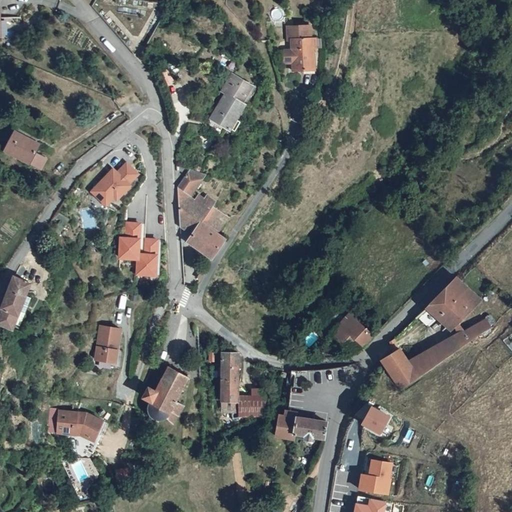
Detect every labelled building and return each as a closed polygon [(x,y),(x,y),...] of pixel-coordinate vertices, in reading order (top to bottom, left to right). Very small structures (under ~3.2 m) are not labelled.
[(289,65),(311,63),(309,32),(308,32),(307,19),(283,21),(284,32),(287,31),(289,65)] [(201,111),(221,121),(235,95),(234,95),(244,77),(221,65),(210,83),(215,85),(201,111)] [(30,163),(42,169),(47,159),(35,153),(39,147),(23,139),(24,137),(14,132),(5,151),(30,164),(30,163)] [(109,172),(92,189),(106,204),(114,195),(117,198),(131,184),(129,182),(139,172),(127,161),(117,171),(116,170),(112,174),(109,172)] [(200,166),(184,162),(173,178),(177,216),(190,225),(186,232),(209,249),(218,233),(223,227),(214,221),(224,206),(209,195),(211,191),(202,185),(196,193),(186,186),(200,166)] [(60,204),(53,215),(65,222),(72,211),(60,204)] [(53,215),(48,223),(60,230),(65,222),(53,215)] [(139,254),(142,225),(129,224),(127,238),(122,238),(120,258),(138,259),(136,274),(146,275),(155,275),(159,240),(145,239),(144,254),(139,254)] [(465,351),(493,334),(476,311),(484,301),(460,276),(429,308),(439,318),(451,329),(455,326),(458,332),(454,335),(465,351)] [(13,278),(0,309),(0,324),(10,330),(13,324),(26,297),(31,285),(13,278)] [(32,299),(26,297),(13,324),(20,326),(32,299)] [(351,312),(339,301),(323,317),(335,328),(351,312)] [(439,318),(429,308),(419,318),(427,327),(439,318)] [(351,312),(335,328),(346,339),(347,338),(342,333),(358,317),(352,311),(351,312)] [(359,351),(376,334),(358,317),(342,333),(347,338),(346,339),(359,351)] [(120,328),(100,324),(94,358),(107,360),(114,361),(116,348),(113,348),(114,340),(118,341),(120,328)] [(454,335),(432,350),(443,367),(465,351),(454,335)] [(388,359),(400,376),(403,382),(408,389),(443,367),(432,350),(416,361),(406,347),(388,359)] [(122,349),(116,348),(114,361),(107,360),(106,366),(119,368),(122,349)] [(237,416),(238,397),(239,373),(243,372),(243,363),(243,358),(240,358),(240,353),(225,352),(222,412),(229,412),(229,418),(237,418),(237,416)] [(167,420),(171,422),(182,405),(175,400),(187,377),(182,374),(168,366),(156,389),(147,385),(141,396),(149,401),(148,405),(147,408),(147,412),(149,415),(151,417),(152,419),(155,421),(157,421),(161,422),(164,422),(166,421),(167,420)] [(238,397),(237,416),(260,417),(262,398),(238,397)] [(367,400),(360,419),(367,421),(374,402),(367,400)] [(384,433),(395,414),(377,403),(366,422),(384,433)] [(86,414),(60,412),(58,435),(81,436),(94,443),(102,421),(86,414)] [(293,413),(285,412),(284,416),(279,416),(276,437),(295,439),(295,435),(296,435),(297,434),(306,435),(305,440),(314,441),(315,436),(327,438),(329,421),(309,419),(296,417),(296,418),(292,418),(293,413)] [(124,460),(114,462),(115,480),(125,475),(124,460)] [(391,479),(390,479),(393,463),(374,460),(371,475),(367,475),(366,481),(362,480),(360,489),(389,494),(391,479)] [(370,504),(357,502),(355,511),(387,511),(390,501),(371,497),(370,504)]
